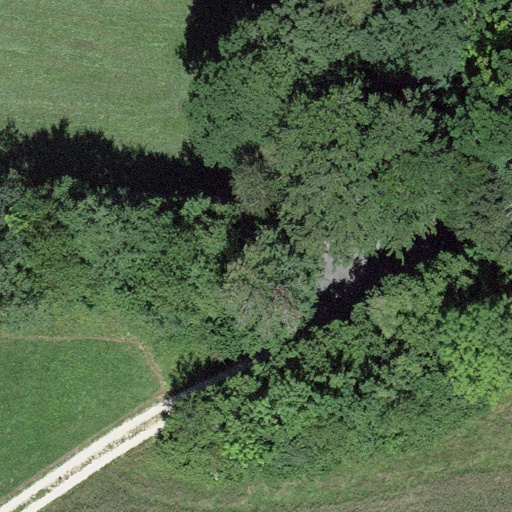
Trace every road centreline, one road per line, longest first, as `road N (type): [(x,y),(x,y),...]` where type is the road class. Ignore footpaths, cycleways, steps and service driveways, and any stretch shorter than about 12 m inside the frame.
road 1 (track): [(511,248),(470,238),(254,367),(37,511)]
road 2 (track): [(0,204),(511,240)]
